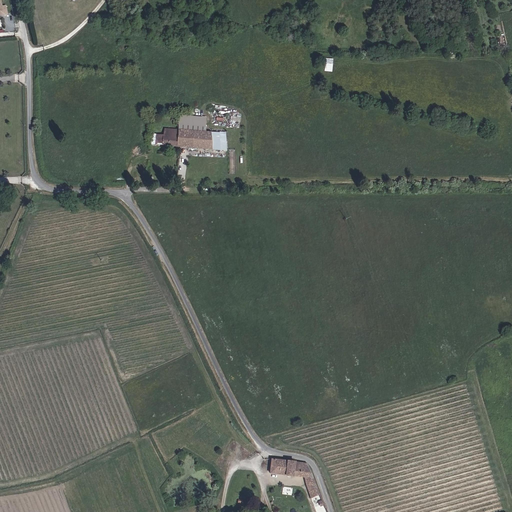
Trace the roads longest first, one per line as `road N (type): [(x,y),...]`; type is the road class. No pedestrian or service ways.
road 1 (unclassified): [(332,511),(314,462),(270,450),(242,419),(137,213),(114,195),(55,190),(37,179),(18,0)]
road 2 (track): [(137,441),(103,330),(0,355)]
road 3 (track): [(0,488),(137,441),(163,511)]
road 4 (track): [(503,511),(469,368),(482,344),(511,330)]
